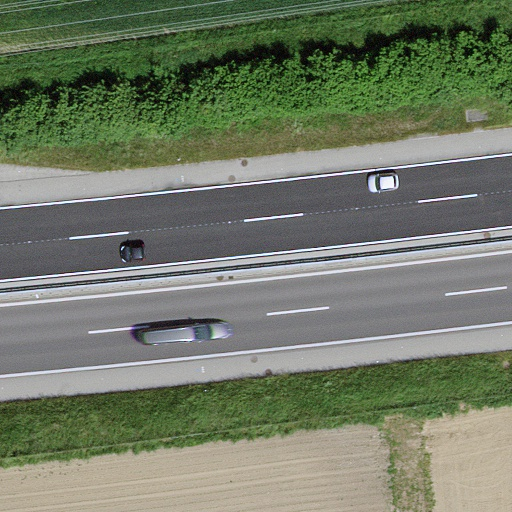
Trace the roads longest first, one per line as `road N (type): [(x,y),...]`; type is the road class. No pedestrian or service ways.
road 1 (motorway): [(511,190),(0,244)]
road 2 (motorway): [(0,339),(511,286)]
